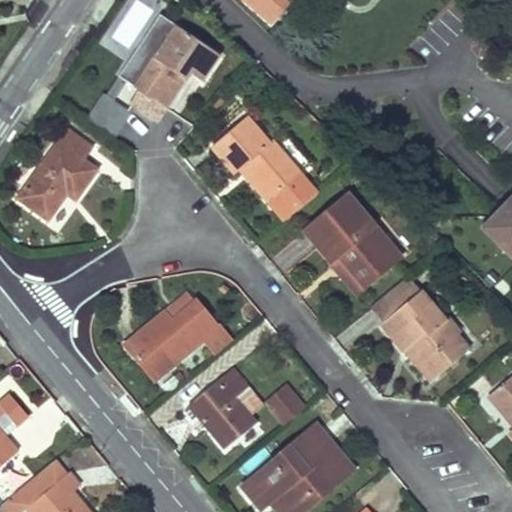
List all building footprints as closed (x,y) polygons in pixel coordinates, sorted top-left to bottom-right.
[(246,0),(269,19),(285,0),(246,0)] [(165,20),(124,80),(120,78),(104,101),(131,119),(146,96),(165,108),(189,73),(201,81),(218,56),(165,20)] [(245,165),(273,197),(299,174),(270,141),(268,144),(245,117),(211,147),(234,174),(240,169),(245,165)] [(90,147),(66,130),(17,198),(47,220),(66,193),(74,199),(96,170),(82,160),(90,147)] [(273,197),(245,165),(240,169),(267,201),(273,197)] [(511,195),(490,219),(506,235),(501,240),(511,250),(511,195)] [(398,257),(346,196),(304,231),(329,261),(337,255),(363,286),(398,257)] [(506,235),(490,219),(484,224),(501,240),(506,235)] [(337,255),(329,261),(356,293),(363,286),(337,255)] [(414,295),(419,292),(406,276),(402,280),(414,295)] [(414,352),(435,377),(468,350),(419,292),(414,295),(402,280),(369,308),(381,323),(380,324),(402,352),(403,351),(409,346),(414,342),(419,347),(414,352)] [(171,319),(193,300),(186,292),(164,311),(171,319)] [(124,344),(154,381),(201,341),(213,355),(232,340),(220,325),(216,328),(193,300),(171,319),(164,311),(124,344)] [(409,346),(403,351),(430,382),(435,377),(414,352),(419,347),(414,342),(409,346)] [(202,423),(224,449),(255,424),(234,399),(248,387),(232,368),(192,401),(207,419),(202,423)] [(511,375),(487,396),(510,423),(511,421),(511,420),(511,428),(508,432),(511,436),(511,375)] [(302,410),(283,388),(267,402),(285,424),(302,410)] [(0,400),(0,466),(18,451),(5,436),(0,430),(0,416),(4,413),(16,427),(28,417),(8,394),(0,400)] [(202,423),(207,419),(192,401),(187,405),(202,423)] [(16,427),(4,413),(0,416),(0,430),(5,436),(16,427)] [(280,492),(296,511),(300,511),(341,478),(323,456),(333,448),(314,426),(242,486),(260,508),(269,501),(280,492)] [(351,470),(333,448),(323,456),(341,478),(351,470)] [(65,476),(53,461),(13,494),(26,509),(28,511),(84,511),(70,493),(79,486),(69,473),(65,476)] [(296,511),(280,492),(269,501),(278,511),(296,511)] [(8,511),(22,511),(26,509),(13,494),(2,503),(8,511)]
